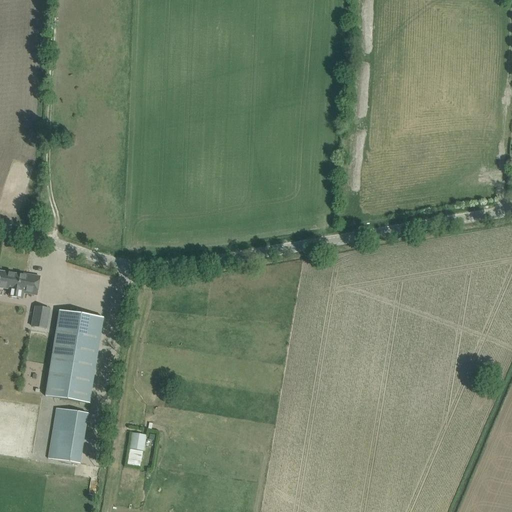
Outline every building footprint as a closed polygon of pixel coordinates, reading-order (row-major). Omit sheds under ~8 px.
[(37,296),(40,277),(20,274),(20,275),(0,272),(0,288),(10,290),(9,297),(19,299),(20,293),(37,296)] [(32,327),(47,329),(50,310),(35,307),(32,327)] [(45,397),(89,404),(104,319),(60,311),(45,397)] [(48,460),(80,465),(88,414),(57,409),(48,460)] [(129,449),(138,450),(144,451),(146,435),(132,433),(129,449)]
